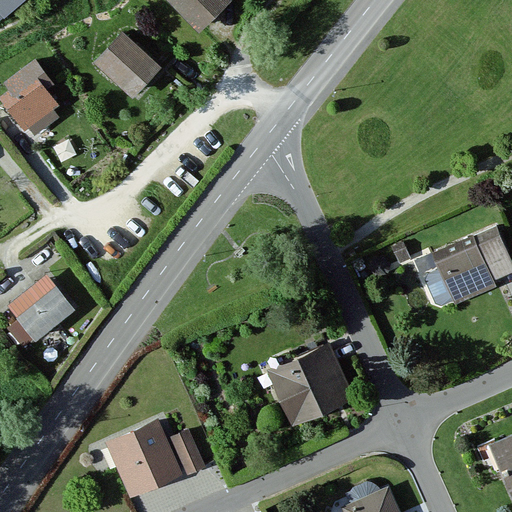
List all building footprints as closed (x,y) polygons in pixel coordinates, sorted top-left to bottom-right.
[(21,0),(0,0),(0,12),(3,16),(21,0)] [(229,0),(166,0),(200,31),(229,0)] [(160,66),(123,34),(96,65),(133,97),(160,66)] [(52,85),(35,62),(6,83),(12,91),(2,98),(25,130),(57,107),(45,90),(52,85)] [(511,260),(497,228),(473,238),(491,279),(511,270),(511,260)] [(473,238),(434,255),(454,300),(493,283),(491,279),(473,238)] [(392,245),(400,263),(410,258),(402,241),(392,245)] [(73,309),(47,277),(9,307),(35,339),(73,309)] [(329,346),(269,371),(293,427),(353,401),(329,346)] [(159,422),(110,443),(132,495),(182,474),(166,439),(159,422)] [(189,429),(166,439),(182,474),(204,464),(189,429)] [(511,436),(490,446),(511,497),(511,436)] [(399,511),(389,488),(343,508),(344,511),(399,511)]
